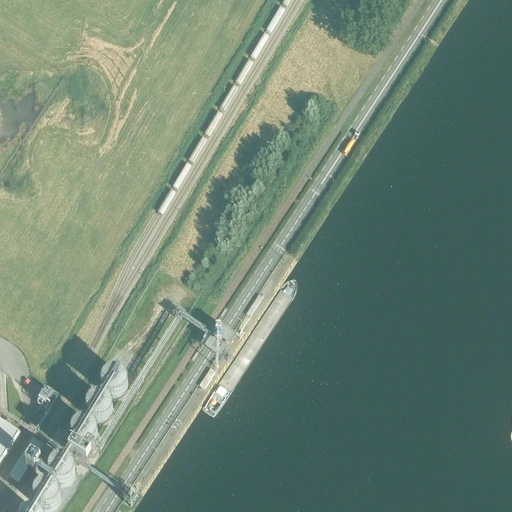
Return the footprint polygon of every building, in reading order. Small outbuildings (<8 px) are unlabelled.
[(126,385),(126,383),(125,380),(123,377),(122,375),(120,374),(116,373),(113,374),(109,376),(108,377),(107,379),(106,383),(106,387),(108,390),(110,392),(111,393),(115,394),(119,393),(120,393),(122,391),(124,390),(125,387),(126,385)] [(111,409),(112,406),(112,404),(111,402),(110,401),(109,399),(106,397),(104,396),(101,396),(99,396),(97,397),(95,398),(94,400),(92,403),(91,406),(92,410),(93,412),(94,413),(96,415),(98,416),(101,417),(105,416),(107,415),(109,414),(110,413),(111,411),(111,409)] [(97,433),(98,430),(98,427),(97,426),(96,424),(95,422),(91,420),(89,420),(87,420),(83,421),(80,423),(78,426),(78,430),(78,432),(79,434),(79,436),(81,437),(84,439),(88,440),(92,439),(94,438),(95,437),(97,433)] [(0,459),(17,433),(0,422),(0,459)] [(73,477),(74,473),(74,471),(73,469),(72,467),(71,465),(69,464),(67,463),(63,463),(60,464),(57,466),(55,468),(54,470),(54,473),(54,477),(56,480),(60,482),(62,483),(64,483),(66,483),(68,482),(71,480),(72,479),(73,477)] [(58,499),(58,497),(58,494),(57,492),(55,489),(53,488),(51,487),(49,486),(47,486),(43,487),(40,489),(39,491),(38,493),(37,497),(38,500),(40,503),(41,505),(43,506),(47,507),(51,506),(55,504),(56,502),(57,501),(58,499)]
